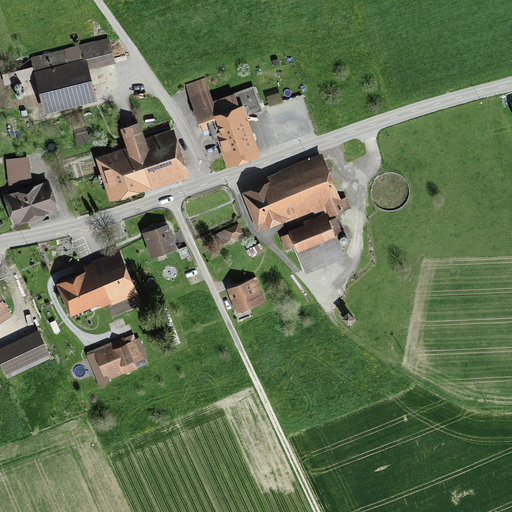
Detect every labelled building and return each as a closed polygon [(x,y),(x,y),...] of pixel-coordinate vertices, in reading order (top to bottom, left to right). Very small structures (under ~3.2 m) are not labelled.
[(109,37),(80,44),(83,58),(72,61),(71,59),(70,59),(69,59),(67,57),(67,56),(67,54),(67,53),(69,52),(68,48),(30,57),(33,66),(1,73),(4,85),(35,77),(44,113),(97,100),(90,68),(115,62),(109,37)] [(247,117),(248,117),(244,103),(239,105),(235,92),(213,100),(205,78),(185,84),(199,124),(200,123),(204,136),(211,133),(215,145),(219,144),(227,166),(260,154),(247,117)] [(283,101),(280,92),(266,96),(269,105),(283,101)] [(151,189),(190,176),(174,127),(171,128),(145,137),(143,130),(140,121),(120,127),(126,146),(95,156),(109,200),(150,187),(151,189)] [(143,130),(145,137),(171,128),(168,121),(143,130)] [(75,134),(78,145),(92,140),(89,129),(75,134)] [(340,198),(322,152),(279,169),(279,171),(267,175),(269,180),(241,191),(257,231),(288,218),(289,220),(313,211),(314,214),(323,210),(324,213),(327,212),(328,216),(350,207),(346,196),(340,198)] [(32,182),(29,156),(5,159),(8,185),(32,182)] [(59,209),(49,179),(3,195),(13,225),(59,209)] [(305,270),(306,272),(345,257),(336,234),(328,216),(327,212),(324,213),(303,221),(305,224),(289,230),(290,233),(281,236),(286,249),(293,246),(303,271),(305,270)] [(213,234),(218,245),(243,233),(238,222),(213,234)] [(165,251),(177,247),(169,223),(142,232),(150,256),(156,254),(159,261),(167,258),(165,251)] [(264,250),(260,242),(246,249),(250,258),(264,250)] [(142,303),(120,249),(91,261),(92,263),(89,264),(83,266),(85,270),(56,282),(70,315),(99,304),(100,307),(109,303),(110,305),(107,306),(111,316),(142,303)] [(266,300),(256,276),(226,287),(237,312),(266,300)] [(9,309),(0,294),(0,322),(12,315),(8,309),(9,309)] [(170,346),(180,342),(167,307),(157,310),(170,346)] [(342,317),(349,325),(355,319),(348,312),(342,317)] [(50,322),(54,333),(60,330),(55,320),(50,322)] [(0,361),(8,378),(52,357),(39,329),(0,347),(0,361)] [(124,338),(123,337),(111,342),(110,342),(87,352),(88,354),(86,354),(99,385),(110,380),(109,379),(124,373),(125,374),(146,365),(144,358),(148,357),(139,336),(135,338),(133,334),(124,338)]
